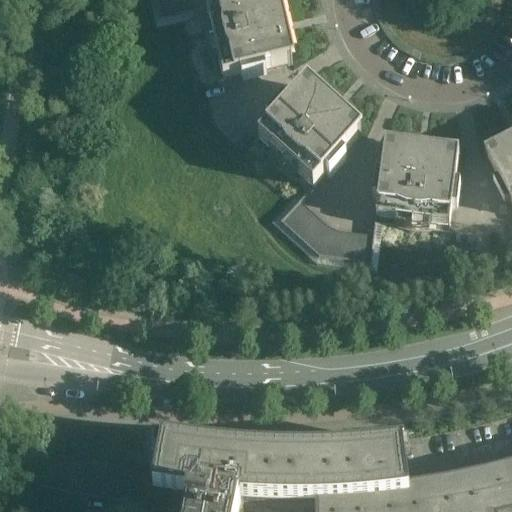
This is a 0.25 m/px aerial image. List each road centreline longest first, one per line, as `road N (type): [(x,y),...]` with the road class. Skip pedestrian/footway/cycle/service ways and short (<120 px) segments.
road 1 (secondary): [(105,369),(255,380),(427,365),(511,343)]
road 2 (residential): [(511,64),(457,92),(418,89),(386,76),(361,50),(343,0)]
